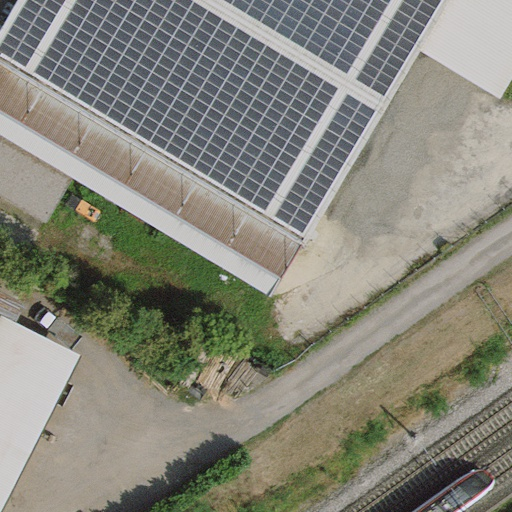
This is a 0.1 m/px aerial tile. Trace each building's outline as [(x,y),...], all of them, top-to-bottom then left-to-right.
[(18,0),(0,33),(0,66),(297,242),(305,247),(415,50),(443,0),(18,0)] [(511,77),(511,0),(443,0),(415,50),(500,99),(511,77)] [(0,138),(265,295),(297,242),(0,66),(0,138)] [(22,305),(0,293),(0,318),(12,325),(22,305)] [(12,325),(0,318),(0,511),(77,357),(12,325)]
